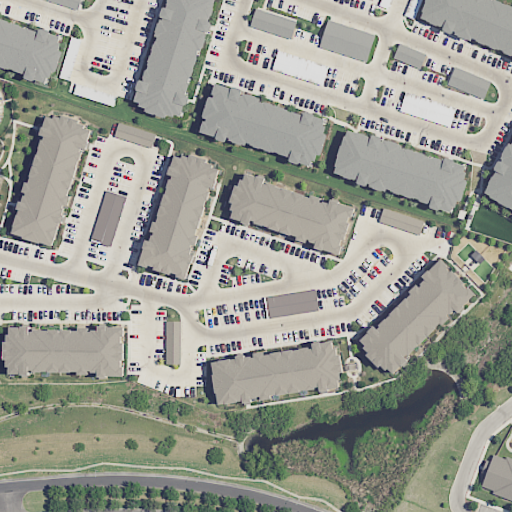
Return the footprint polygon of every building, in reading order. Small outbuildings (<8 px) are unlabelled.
[(45,0),(78,10),(81,0),(45,0)] [(216,0),(164,0),(137,108),(182,119),(189,94),(190,95),(209,21),(211,21),(216,0)] [(382,0),(380,7),(389,10),(392,0),(382,0)] [(442,30),(511,56),(511,4),(499,0),(426,0),(420,18),(443,27),(442,30)] [(297,21),(256,8),(250,27),(291,40),(297,21)] [(0,66),(27,74),(26,78),(48,84),(52,71),(56,72),(65,36),(0,18),(0,66)] [(320,48),(367,62),(376,34),(328,20),(320,48)] [(393,58),(420,69),(427,54),(400,43),(393,58)] [(272,70),(323,85),(329,65),(278,51),(272,70)] [(484,99),(491,82),(455,67),(448,85),(484,99)] [(200,135),(313,164),(316,154),(320,155),(329,120),(260,102),(261,96),(215,84),(212,97),(208,96),(203,118),(204,118),(200,135)] [(400,111),(450,127),(456,107),(406,92),(400,111)] [(53,247),(8,232),(48,111),(94,126),(53,247)] [(115,137),(152,148),(156,134),(119,123),(115,137)] [(333,177),(454,210),(456,200),(460,201),(470,164),(345,131),(333,177)] [(139,263),(176,152),(221,167),(184,278),(139,263)] [(229,218),(244,171),(356,208),(340,255),(229,218)] [(91,241),(112,247),(126,196),(106,190),(91,241)] [(379,222),(420,235),(424,221),(383,208),(379,222)] [(394,374),(360,338),(442,258),(476,294),(394,374)] [(264,298),(267,319),(318,310),(315,290),(264,298)] [(167,364),(181,364),(181,322),(167,322),(167,364)] [(9,376),(9,327),(126,328),(126,377),(9,376)] [(221,406),(215,360),(336,342),(342,388),(221,406)] [(511,500),(493,493),(494,491),(483,486),(495,454),(506,459),(507,456),(511,457),(511,500)]
